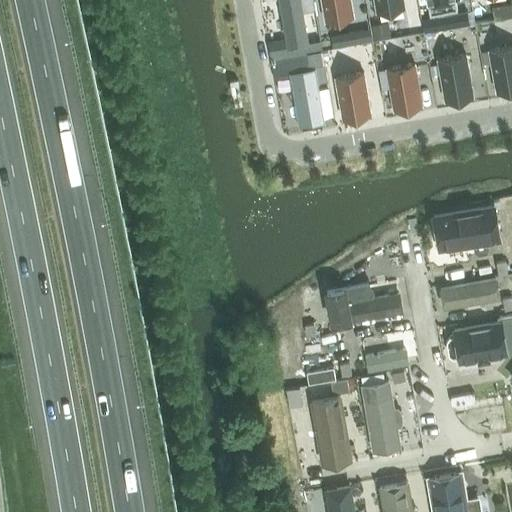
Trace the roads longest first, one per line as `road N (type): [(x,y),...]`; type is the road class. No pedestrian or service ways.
road 1 (motorway): [(130,511),(29,0)]
road 2 (motorway): [(0,96),(77,511)]
road 3 (residential): [(243,0),(265,133),(282,148),(511,110)]
road 4 (residential): [(450,451),(413,247)]
